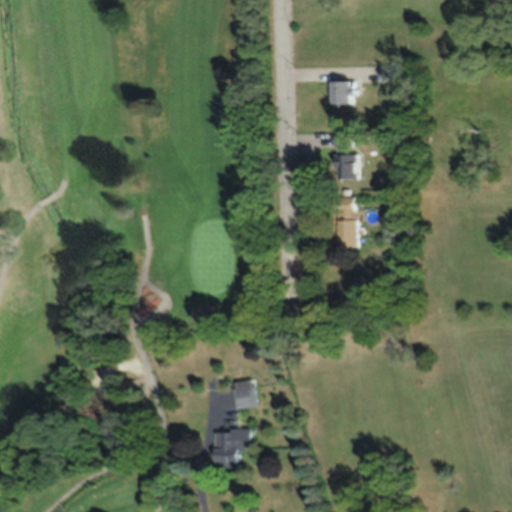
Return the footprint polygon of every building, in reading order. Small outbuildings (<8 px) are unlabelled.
[(401,65),(382,65),(382,80),(401,80),(401,65)] [(362,103),(362,79),(337,79),(337,103),(362,103)] [(359,131),(341,131),(341,180),(366,180),(366,150),(359,150),(359,131)] [(361,246),(361,204),(344,204),(344,246),(361,246)] [(239,407),(262,405),(259,383),(237,385),(239,407)] [(259,449),(259,428),(221,428),(221,463),(248,463),(248,449),(259,449)]
